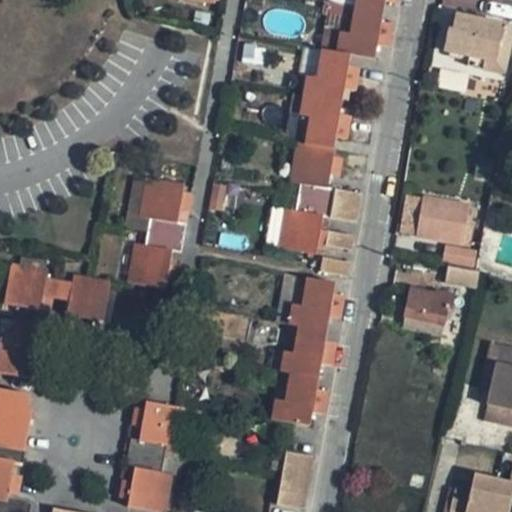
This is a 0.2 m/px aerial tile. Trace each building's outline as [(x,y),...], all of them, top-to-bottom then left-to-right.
[(355,0),(349,35),(340,33),(336,53),(321,51),(316,78),(306,77),(299,117),(309,119),(304,145),(295,144),(288,183),(301,186),(295,212),(284,210),(277,250),(315,256),(322,218),(357,224),(363,195),(327,189),(329,176),(339,177),(342,160),(333,158),(335,140),(347,142),(351,118),(340,117),(344,91),(355,93),(359,70),(348,68),(350,56),(374,61),(377,45),(388,48),(393,27),(381,24),(385,1),(396,3),(397,0),(355,0)] [(503,41),(505,25),(458,14),(454,31),(447,30),(443,52),(468,58),(467,67),(503,74),(510,42),(503,41)] [(511,32),(511,26),(505,25),(503,41),(510,42),(511,32)] [(489,184),(494,162),(478,159),(474,181),(489,184)] [(139,218),(145,179),(135,177),(128,216),(139,218)] [(183,186),(145,179),(139,218),(149,220),(145,247),(133,245),(127,285),(166,292),(167,284),(175,285),(178,267),(170,266),(173,252),(181,254),(185,226),(177,225),(179,209),(187,211),(190,195),(182,193),(183,186)] [(436,212),(437,202),(424,200),(417,238),(461,246),(466,218),(436,212)] [(468,208),(437,202),(436,212),(466,218),(468,208)] [(353,251),(355,236),(327,232),(324,246),(353,251)] [(351,264),(321,259),(319,273),(348,278),(351,264)] [(103,322),(111,281),(74,275),(72,285),(47,280),(49,270),(13,264),(5,305),(16,307),(11,334),(1,332),(0,339),(0,374),(32,381),(35,367),(39,368),(49,314),(43,311),(44,297),(69,303),(64,330),(90,334),(92,321),(103,322)] [(334,296),(336,284),(306,279),(301,307),(291,305),(287,326),(297,328),(293,354),(283,352),(279,373),(289,375),(284,402),(274,400),(271,422),(310,429),(313,414),(324,416),(328,394),(317,391),(321,366),(333,368),(337,345),(325,343),(329,319),(341,322),(345,298),(334,296)] [(451,310),(454,296),(436,292),(436,295),(410,289),(404,318),(444,327),(449,309),(451,310)] [(491,391),(501,346),(489,344),(479,388),(491,391)] [(511,348),(501,346),(491,391),(488,407),(511,411),(511,348)] [(27,409),(30,396),(0,389),(0,511),(29,511),(31,506),(7,502),(8,493),(17,494),(20,478),(12,476),(15,462),(23,463),(32,410),(27,409)] [(152,511),(166,511),(186,410),(147,403),(145,412),(138,410),(135,426),(143,428),(140,442),(132,441),(127,468),(135,469),(132,484),(124,483),(121,498),(129,500),(127,508),(152,511)] [(511,429),(511,411),(488,407),(484,424),(511,429)] [(304,511),(314,459),(286,453),(276,507),(304,511)] [(511,500),(511,485),(474,476),(472,483),(457,480),(449,511),(511,511),(511,502),(511,500)]
